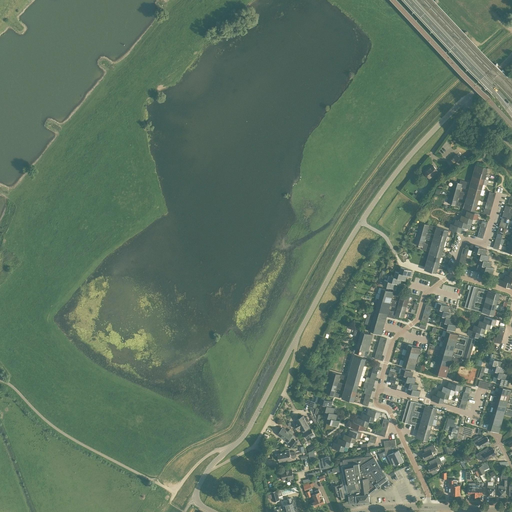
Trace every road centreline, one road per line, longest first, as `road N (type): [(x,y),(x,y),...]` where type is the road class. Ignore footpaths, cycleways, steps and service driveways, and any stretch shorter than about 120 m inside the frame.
road 1 (tertiary): [(298,333),(368,208),(430,132),(511,55)]
road 2 (unclassified): [(205,472),(255,445),(287,385),(298,333)]
road 3 (tertiary): [(205,472),(245,433),(298,333)]
road 4 (primary): [(511,110),(410,0)]
road 5 (residential): [(429,506),(390,413),(374,403),(378,388)]
road 6 (residential): [(378,388),(394,337),(447,278)]
road 7 (residential): [(447,278),(460,236),(488,238),(500,194)]
